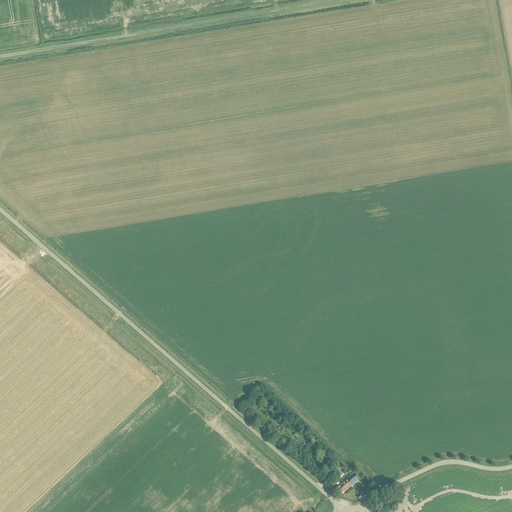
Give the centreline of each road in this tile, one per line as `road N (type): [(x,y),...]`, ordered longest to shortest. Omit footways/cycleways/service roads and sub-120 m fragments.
road 1 (unclassified): [(342,509),(0,209)]
road 2 (track): [(0,57),(338,0)]
road 3 (unclassified): [(365,509),(428,466),(511,466)]
